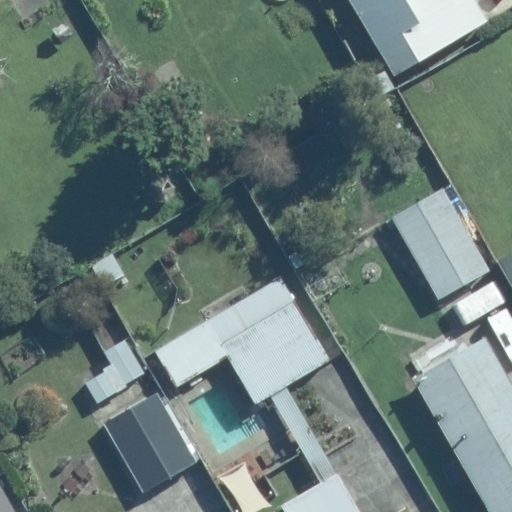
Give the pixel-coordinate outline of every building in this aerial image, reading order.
[(491,28),(474,0),(352,0),(400,81),(491,28)] [(443,186),(390,215),(437,301),(490,272),(443,186)] [(511,253),(494,263),(511,293),(511,253)] [(332,366),(278,274),(249,291),(241,277),(196,304),(204,318),(151,349),(176,391),(233,359),(261,407),(332,366)] [(99,403),(148,373),(127,340),(107,352),(95,333),(67,350),(99,403)] [(511,511),(511,382),(489,342),(418,382),(491,511),(511,511)] [(197,463),(160,399),(102,432),(139,496),(197,463)] [(0,511),(27,511),(0,458),(0,511)] [(278,511),(407,511),(405,511),(365,511),(342,472),(278,510),(278,511)]
